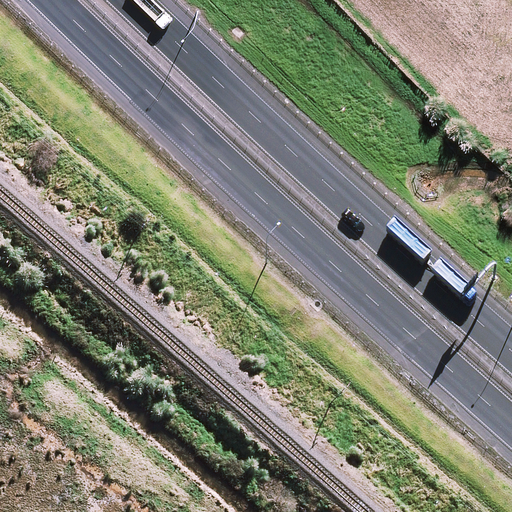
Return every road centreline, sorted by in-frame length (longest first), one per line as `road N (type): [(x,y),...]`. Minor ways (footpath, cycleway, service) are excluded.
road 1 (motorway): [(511,424),(50,0)]
road 2 (motorway): [(131,0),(511,351)]
